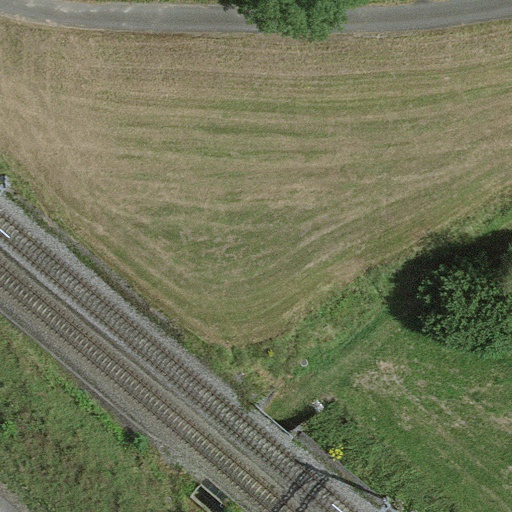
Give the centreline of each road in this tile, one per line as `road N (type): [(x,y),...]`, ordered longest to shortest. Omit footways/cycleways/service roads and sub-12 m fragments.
road 1 (track): [(0,6),(417,20),(511,1)]
road 2 (track): [(295,401),(457,254),(511,223)]
